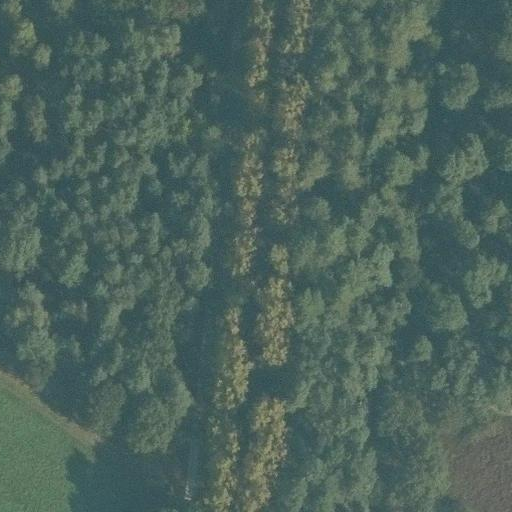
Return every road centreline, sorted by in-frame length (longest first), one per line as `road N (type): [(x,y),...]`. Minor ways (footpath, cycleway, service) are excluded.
road 1 (unclassified): [(237,0),(187,511)]
road 2 (track): [(417,409),(404,391),(401,354),(454,0)]
road 3 (track): [(190,474),(116,451),(0,375)]
